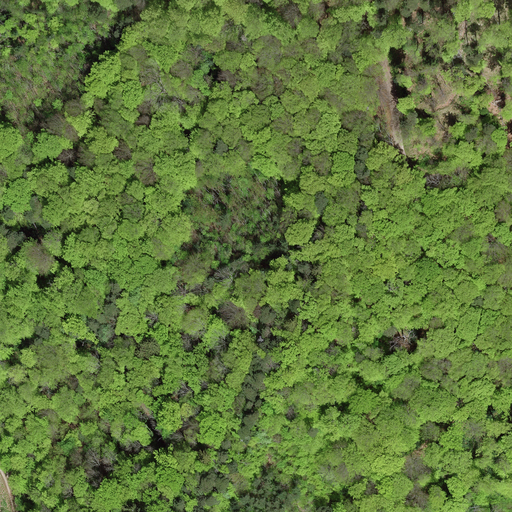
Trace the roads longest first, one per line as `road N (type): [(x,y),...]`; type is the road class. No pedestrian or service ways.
road 1 (track): [(337,511),(454,426),(511,370)]
road 2 (track): [(295,328),(424,306),(511,323)]
road 3 (track): [(413,179),(367,0)]
